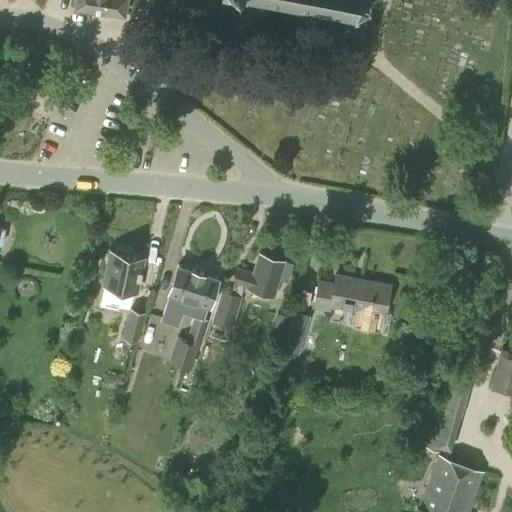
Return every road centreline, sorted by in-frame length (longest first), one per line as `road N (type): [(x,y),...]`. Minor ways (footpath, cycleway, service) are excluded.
road 1 (residential): [(273,196),(264,180),(72,31),(0,18)]
road 2 (tertiary): [(273,196),(0,170)]
road 3 (tertiary): [(511,239),(273,196)]
